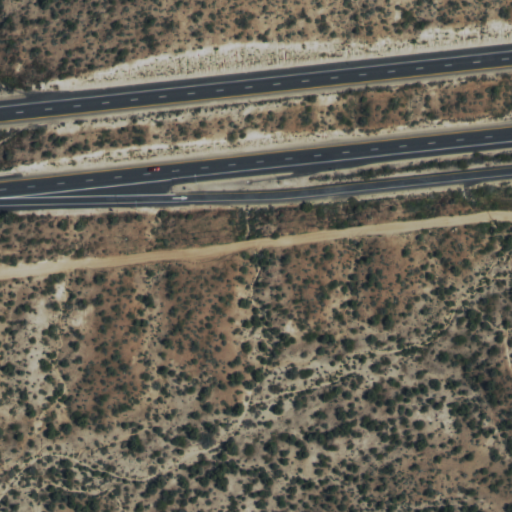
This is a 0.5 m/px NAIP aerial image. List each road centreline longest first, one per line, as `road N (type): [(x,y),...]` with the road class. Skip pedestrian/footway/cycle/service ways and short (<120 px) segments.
road 1 (motorway): [(0,195),(511,133)]
road 2 (residential): [(511,218),(0,276)]
road 3 (motorway): [(511,55),(0,111)]
road 4 (motorway): [(0,201),(273,200),(511,174)]
